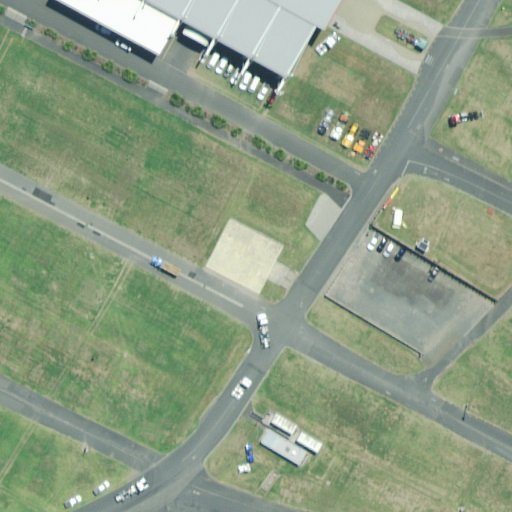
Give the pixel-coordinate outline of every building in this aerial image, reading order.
[(48,0),(155,58),(175,23),(281,82),(309,30),(318,35),(337,0),(48,0)] [(298,426),(277,413),(271,423),(292,436),(298,426)] [(306,452),(268,429),(260,442),(298,465),(306,452)] [(323,444),(302,431),(296,441),(317,454),(323,444)] [(281,474),(274,485),(286,492),(293,482),(281,474)] [(288,511),(293,499),(283,496),(277,511),(288,511)]
